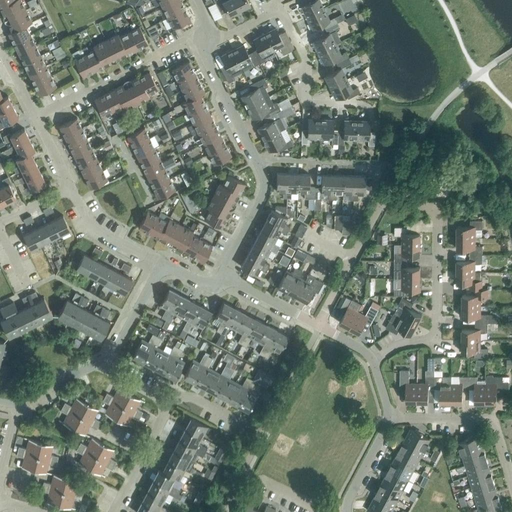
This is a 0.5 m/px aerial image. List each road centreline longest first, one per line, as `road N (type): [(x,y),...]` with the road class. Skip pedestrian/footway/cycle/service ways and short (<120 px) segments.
road 1 (residential): [(369,354),(434,331),(430,207),(392,178),(315,325)]
road 2 (residential): [(35,115),(196,38)]
road 3 (residential): [(511,482),(491,414),(389,420)]
road 4 (residential): [(362,106),(307,103),(305,61),(276,0)]
road 5 (residential): [(256,161),(196,38)]
road 6 (residential): [(163,264),(91,225),(69,186)]
road 7 (residential): [(163,264),(115,352),(96,363)]
road 8 (residential): [(112,511),(169,403)]
road 9 (residential): [(220,274),(257,199),(256,161)]
